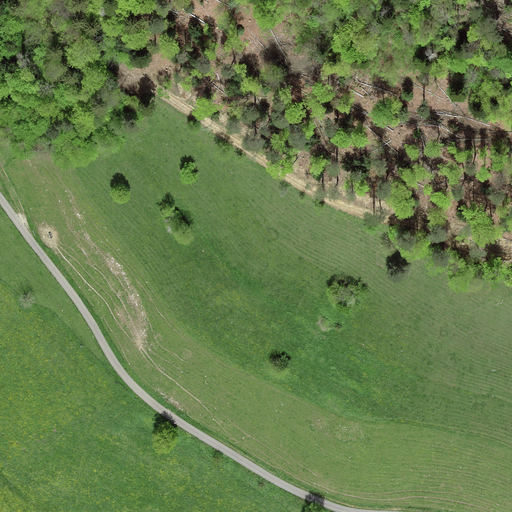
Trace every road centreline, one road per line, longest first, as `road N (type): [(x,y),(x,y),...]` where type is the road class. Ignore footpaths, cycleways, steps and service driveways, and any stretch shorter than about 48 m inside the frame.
road 1 (track): [(511,259),(315,192),(20,0)]
road 2 (track): [(0,197),(144,397),(283,484),(355,511)]
